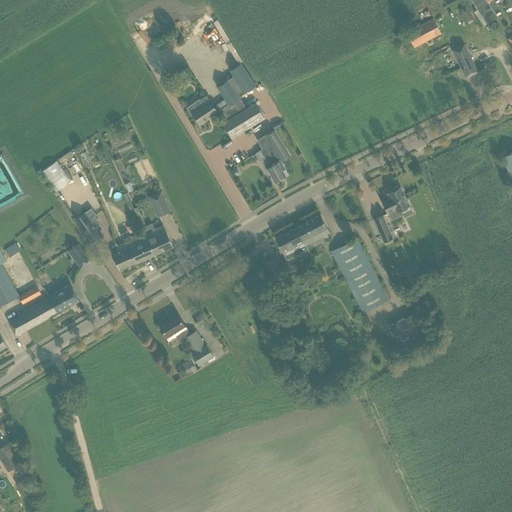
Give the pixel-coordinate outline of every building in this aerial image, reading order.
[(458,8),(458,9),(461,16),(465,25),(467,24),(474,21),(476,19),(472,11),(469,4),(468,4),(458,8)] [(414,47),(441,34),(433,19),(406,32),(414,47)] [(452,50),(465,77),(477,72),(464,45),(452,50)] [(240,63),(229,70),(245,93),(256,85),(240,63)] [(189,75),(183,79),(187,85),(193,81),(189,75)] [(227,80),(217,87),(228,104),(238,97),(227,80)] [(203,106),(200,108),(191,113),(199,124),(217,112),(206,95),(199,100),(203,106)] [(223,123),(232,137),(264,117),(256,104),(223,123)] [(266,168),(275,182),(285,176),(282,170),(285,168),(280,161),(290,155),(275,130),(258,140),(263,149),(261,150),(265,158),(266,158),(270,166),(266,168)] [(511,151),(501,157),(506,166),(511,178),(511,151)] [(56,160),(42,171),(57,190),(70,180),(56,160)] [(231,170),(230,173),(232,176),(235,177),(237,175),(238,172),(237,170),(234,169),(231,170)] [(402,211),(410,207),(400,187),(399,187),(398,186),(393,188),(393,190),(388,193),(390,198),(382,203),(388,214),(392,212),(394,216),(402,212),(402,211)] [(148,196),(157,217),(170,211),(161,190),(148,196)] [(143,219),(137,207),(133,208),(142,226),(145,224),(143,219)] [(99,234),(89,219),(96,215),(91,208),(74,220),(89,241),(99,234)] [(302,224),(275,238),(280,247),(284,256),(329,232),(327,228),(325,223),(320,214),(302,224)] [(390,231),(383,216),(374,219),(380,235),(390,231)] [(154,254),(173,246),(163,226),(126,242),(129,247),(112,255),(119,270),(136,263),(155,255),(154,254)] [(331,251),(362,312),(388,299),(356,238),(331,251)] [(9,257),(20,250),(15,243),(5,250),(9,257)] [(89,260),(78,244),(68,251),(80,267),(89,260)] [(0,263),(5,261),(0,251),(0,305),(18,295),(0,263)] [(273,258),(264,263),(273,280),(287,273),(293,270),(289,262),(283,265),(278,268),(273,258)] [(413,265),(398,272),(402,278),(416,271),(413,265)] [(42,293),(46,292),(41,282),(37,284),(42,293)] [(8,321),(11,327),(16,335),(79,300),(70,284),(49,297),(49,298),(8,321)] [(18,296),(22,304),(41,294),(37,286),(18,296)] [(422,324),(418,317),(414,319),(411,314),(389,326),(401,347),(422,335),(417,326),(422,324)] [(159,326),(161,328),(169,341),(187,330),(177,315),(159,326)] [(185,337),(194,352),(191,354),(198,365),(213,356),(206,344),(204,346),(195,331),(185,337)] [(194,364),(186,369),(189,375),(197,370),(194,364)] [(9,442),(0,448),(0,456),(9,471),(22,463),(9,442)] [(26,479),(16,485),(23,496),(33,490),(26,479)]
